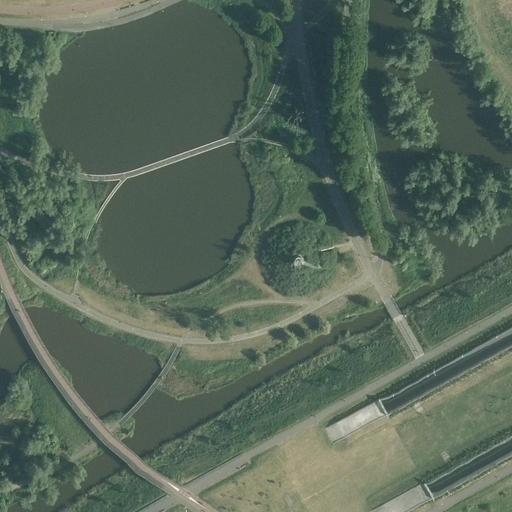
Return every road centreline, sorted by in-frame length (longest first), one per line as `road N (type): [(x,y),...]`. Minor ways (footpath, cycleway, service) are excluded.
road 1 (motorway): [(511,315),(157,511)]
road 2 (motorway): [(511,338),(193,511)]
road 3 (motorway): [(511,363),(242,511)]
road 4 (motorway): [(291,511),(511,390)]
road 5 (motorway): [(330,511),(511,410)]
road 6 (motorway): [(382,511),(511,439)]
